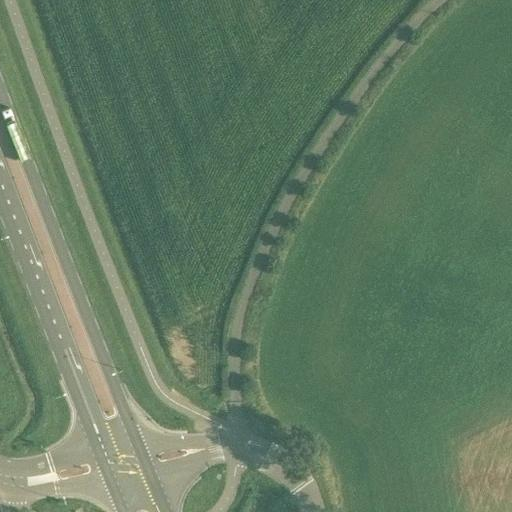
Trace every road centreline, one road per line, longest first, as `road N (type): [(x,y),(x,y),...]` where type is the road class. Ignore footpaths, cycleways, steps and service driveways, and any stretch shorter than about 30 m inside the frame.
road 1 (unclassified): [(447,0),(386,58),(337,125),(256,265),(236,332),(233,446)]
road 2 (primary): [(122,460),(0,147)]
road 3 (unclassified): [(2,480),(58,479),(122,460)]
